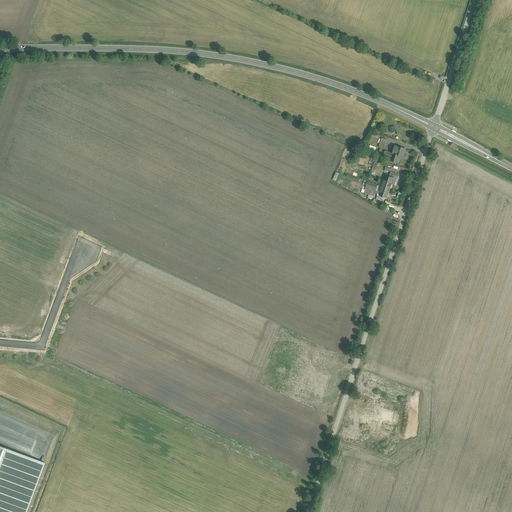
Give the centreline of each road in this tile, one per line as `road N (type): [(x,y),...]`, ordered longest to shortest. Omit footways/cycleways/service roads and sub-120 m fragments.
road 1 (tertiary): [(433,126),(317,78),(249,61),(176,50),(0,48)]
road 2 (unclassified): [(433,126),(308,511)]
road 3 (unclassified): [(474,0),(433,126)]
road 4 (residential): [(0,344),(39,342),(76,258)]
